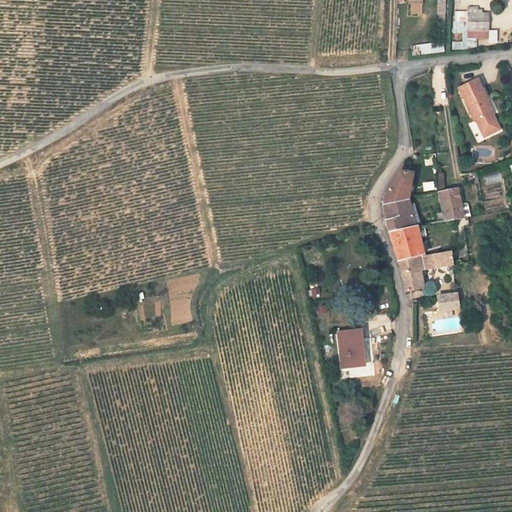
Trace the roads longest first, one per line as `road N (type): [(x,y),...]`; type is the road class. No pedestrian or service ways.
road 1 (unclassified): [(399,66),(404,134),(376,199),(377,225),(405,295),(405,332),(371,441),(322,511)]
road 2 (unclassified): [(399,66),(233,68),(146,81),(0,164)]
